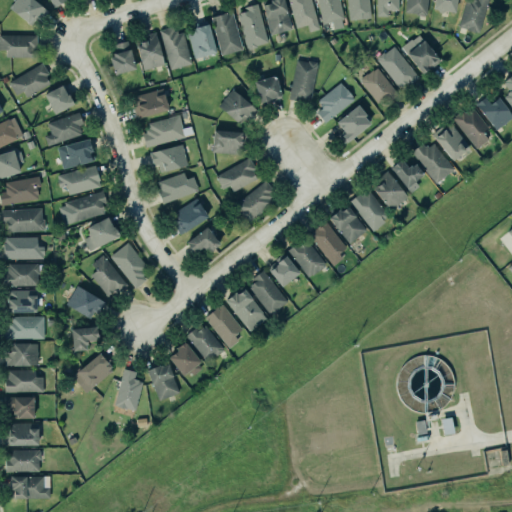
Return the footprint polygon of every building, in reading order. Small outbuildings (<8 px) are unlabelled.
[(29,24),(7,7),(12,0),(33,0),(47,10),(38,21),(34,17),(29,24)] [(273,0),(261,4),(270,34),(292,28),(283,0),(273,0)] [(286,0),(295,27),(306,24),(308,31),(318,28),(310,0),(286,0)] [(315,0),(338,0),(342,18),(340,19),(341,26),(332,28),(330,20),(321,23),(315,0)] [(345,0),(367,0),(370,17),(348,20),(345,0)] [(375,15),(375,0),(397,0),(397,10),(386,10),(385,16),(375,15)] [(406,0),(406,14),(428,14),(428,0),(406,0)] [(432,0),(454,0),(453,12),(442,11),(441,12),(437,12),(436,10),(431,9),(432,0)] [(486,0),(464,0),(456,26),(465,28),(465,29),(473,32),(474,31),(477,32),(486,0)] [(235,11),(247,49),(269,42),(257,4),(235,11)] [(209,16),(220,55),(241,49),(231,12),(225,13),(224,12),(209,16)] [(194,58),(216,53),(207,18),(194,21),(196,27),(186,30),(194,58)] [(171,26),(157,30),(168,69),(191,63),(182,32),(176,33),(175,30),(172,31),(171,26)] [(162,66),(157,32),(143,34),(145,43),(137,44),(141,69),(162,66)] [(34,33),(0,33),(0,48),(3,48),(3,56),(30,55),(31,46),(34,47),(34,33)] [(440,61),(418,33),(401,47),(423,74),(440,61)] [(136,68),(127,40),(113,44),(116,54),(109,56),(114,75),(136,68)] [(375,59),(397,87),(402,83),(405,81),(408,84),(412,81),(417,76),(392,45),(383,53),(382,51),(375,57),(376,58),(375,59)] [(300,97),(299,101),(287,98),(294,59),(306,61),(306,60),(315,61),(315,63),(316,63),(309,99),(300,97)] [(16,94),(22,91),(26,97),(52,82),(41,62),(8,82),(16,94)] [(380,106),(397,92),(376,66),(359,80),(380,106)] [(252,82),(259,104),(280,97),(273,76),(252,82)] [(319,107),(313,112),(322,122),(352,99),(350,97),(351,96),(345,88),(344,89),(338,82),(314,101),(319,107)] [(41,92),(59,83),(64,92),(66,92),(71,102),(52,112),(41,92)] [(136,117),(167,112),(163,89),(132,94),(136,117)] [(218,107),(244,126),(256,108),(230,89),(218,107)] [(489,104),(496,97),(511,116),(494,129),(474,104),(483,97),(489,104)] [(336,135),(341,131),(335,123),(356,105),(365,116),(363,117),(369,124),(346,143),(345,142),(343,144),(336,135)] [(474,149),(488,140),(483,133),(488,130),(471,105),(454,116),(474,149)] [(47,122),(50,134),(43,136),(47,146),(85,133),(78,112),(47,122)] [(145,122),(176,114),(182,135),(143,146),(142,138),(140,132),(144,131),(143,128),(146,127),(145,122)] [(0,119),(5,117),(6,118),(11,116),(20,134),(16,135),(15,137),(0,144),(0,119)] [(453,161),(469,146),(449,124),(433,138),(453,161)] [(209,151),(211,128),(240,130),(240,131),(244,131),(243,143),(239,142),(239,151),(236,151),(236,153),(209,151)] [(54,146),(62,144),(62,143),(86,136),(89,149),(87,150),(89,159),(60,167),(54,146)] [(426,145),(431,141),(451,168),(433,181),(422,168),(423,167),(415,156),(414,157),(410,151),(415,147),(420,142),(423,146),(425,144),(426,145)] [(187,165),(182,144),(150,152),(153,165),(158,164),(160,172),(187,165)] [(0,151),(0,175),(17,171),(15,163),(21,161),(18,150),(12,152),(11,148),(0,151)] [(211,175),(247,154),(255,167),(250,170),(254,178),(230,192),(226,186),(220,189),(211,175)] [(387,165),(399,157),(405,165),(407,163),(409,164),(413,162),(421,173),(413,179),(417,185),(408,192),(387,165)] [(92,164),(96,176),(97,179),(96,179),(97,185),(66,193),(63,184),(60,184),(60,185),(57,186),(55,182),(55,178),(56,178),(55,174),(92,164)] [(407,196),(386,170),(378,178),(382,183),(374,190),(390,210),(407,196)] [(185,178),(184,173),(156,180),(161,201),(197,192),(194,176),(185,178)] [(0,191),(0,202),(1,205),(40,198),(36,176),(4,182),(5,191),(0,191)] [(248,223),(279,196),(264,180),(234,206),(248,223)] [(373,230),(389,216),(366,188),(349,202),(373,230)] [(57,204),(63,225),(107,212),(101,191),(57,204)] [(208,215),(195,197),(171,214),(176,221),(172,224),(180,235),(208,215)] [(348,244),(366,230),(346,205),(329,218),(348,244)] [(0,208),(0,220),(3,220),(4,229),(5,228),(6,230),(40,228),(40,227),(41,226),(41,219),(39,219),(38,207),(0,208)] [(86,251),(118,234),(112,223),(110,224),(104,213),(82,225),(87,233),(79,237),(86,251)] [(306,232),(330,264),(339,257),(336,251),(343,246),(323,220),(319,223),(318,222),(313,225),(314,226),(306,232)] [(193,254),(204,248),(207,252),(219,246),(209,227),(185,240),(193,254)] [(37,236),(3,237),(4,259),(44,258),(44,246),(37,246),(37,236)] [(287,251),(309,278),(326,264),(304,237),(287,251)] [(124,240),(106,255),(132,287),(143,278),(140,274),(142,272),(140,270),(145,266),(124,240)] [(124,283),(100,253),(88,263),(94,268),(88,273),(104,295),(111,289),(114,293),(124,283)] [(265,266),(268,263),(270,266),(276,262),(274,260),(282,253),(296,271),(279,284),(265,266)] [(5,271),(1,271),(1,284),(35,284),(34,272),(37,272),(37,263),(35,263),(35,262),(6,262),(6,266),(4,266),(5,271)] [(285,300),(260,268),(249,277),(251,279),(247,283),(248,284),(246,286),(251,292),(268,313),(269,312),(270,313),(276,308),(275,307),(285,300)] [(103,301),(74,284),(63,302),(87,317),(91,310),(96,312),(103,301)] [(267,319),(243,287),(225,300),(249,332),(267,319)] [(6,289),(6,292),(4,292),(4,298),(1,298),(1,311),(34,311),(34,292),(25,293),(25,289),(6,289)] [(235,335),(242,330),(221,304),(204,317),(229,348),(238,340),(235,335)] [(0,324),(5,324),(5,321),(10,321),(10,316),(39,315),(40,336),(1,337),(0,324)] [(223,349),(203,323),(186,336),(206,362),(223,349)] [(85,339),(85,343),(83,343),(84,348),(71,349),(68,327),(94,324),(95,338),(85,339)] [(3,365),(37,366),(37,343),(11,342),(11,352),(3,352),(3,365)] [(203,367),(185,343),(168,355),(182,375),(189,370),(193,375),(203,367)] [(108,359),(100,349),(97,351),(75,369),(75,370),(70,375),(83,391),(109,369),(107,367),(109,365),(106,361),(108,359)] [(143,368),(156,362),(157,363),(159,363),(160,365),(165,362),(177,391),(156,400),(143,368)] [(135,371),(123,368),(114,406),(135,411),(142,381),(134,379),(135,371)] [(35,369),(5,369),(5,391),(43,392),(43,377),(35,377),(35,369)] [(2,395),(30,395),(31,416),(14,416),(14,412),(10,412),(10,409),(2,409),(2,395)] [(8,422),(28,421),(28,427),(35,427),(35,443),(2,443),(2,431),(5,431),(5,425),(8,425),(8,422)] [(6,448),(36,448),(36,449),(37,449),(38,458),(36,458),(36,470),(2,470),(2,457),(6,457),(6,448)] [(47,474),(47,496),(8,496),(7,474),(47,474)]
